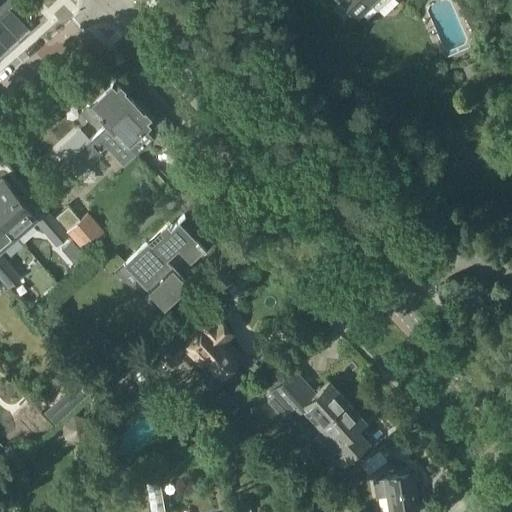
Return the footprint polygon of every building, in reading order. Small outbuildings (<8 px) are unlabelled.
[(0,0),(0,54),(29,28),(9,5),(13,1),(12,0),(0,0)] [(344,0),(359,16),(373,3),(378,8),(386,0),(344,0)] [(90,103),(81,111),(90,121),(96,115),(105,126),(133,99),(115,80),(99,94),(94,89),(87,95),(85,97),(90,103)] [(105,126),(66,160),(78,173),(102,151),(100,149),(106,144),(123,162),(152,136),(144,126),(152,119),(133,99),(105,126)] [(81,129),(57,150),(66,160),(90,139),(81,129)] [(0,216),(14,232),(34,214),(2,177),(0,178),(0,216)] [(48,209),(35,221),(56,245),(57,244),(69,234),(48,209)] [(105,232),(87,211),(66,229),(84,250),(105,232)] [(0,244),(14,232),(0,216),(0,244)] [(166,224),(123,263),(163,305),(186,283),(166,261),(178,249),(190,263),(204,250),(178,221),(170,229),(166,224)] [(0,275),(8,285),(18,276),(0,254),(0,275)] [(214,321),(203,309),(188,323),(189,324),(188,325),(190,327),(172,343),(169,339),(167,341),(160,333),(148,344),(165,363),(164,365),(166,367),(186,348),(211,376),(215,372),(218,376),(222,373),(223,374),(233,365),(232,364),(234,362),(232,359),(238,355),(223,338),(229,333),(216,319),(214,321)] [(292,414),(300,407),(307,415),(310,413),(319,423),(345,398),(329,380),(318,389),(312,388),(302,377),(299,380),(283,362),(263,380),(276,395),(274,398),(274,401),(274,404),(279,409),(282,410),(285,410),(288,409),(292,414)] [(228,415),(256,389),(245,378),(228,394),(223,388),(212,398),(228,415)] [(345,398),(319,423),(328,434),(325,436),(346,460),(367,441),(354,427),(363,419),(345,398)] [(73,412),(61,422),(64,437),(79,442),(89,433),(86,417),(73,412)] [(378,449),(370,454),(378,465),(386,459),(378,449)] [(109,458),(105,458),(95,468),(94,472),(102,480),(107,479),(116,470),(117,466),(109,458)] [(415,511),(415,509),(417,509),(413,487),(415,487),(413,476),(411,476),(411,474),(385,479),(385,480),(374,482),(377,499),(388,497),(390,511),(415,511)] [(341,482),(349,490),(355,484),(347,476),(341,482)] [(164,511),(160,479),(147,481),(151,511),(164,511)] [(331,489),(321,499),(333,510),(342,500),(331,489)] [(231,502),(232,511),(246,511),(245,500),(231,502)]
